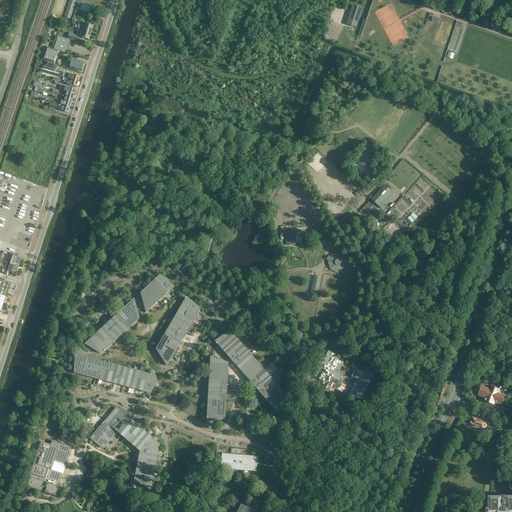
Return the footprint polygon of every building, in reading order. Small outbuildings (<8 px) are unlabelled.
[(82,2),(82,0),(69,0),(64,17),(71,20),(77,1),(82,2)] [(81,6),(80,10),(89,12),(91,6),(82,3),(82,4),(81,6)] [(361,8),(353,5),(347,24),(355,27),(361,8)] [(366,17),(363,16),(357,34),(360,35),(366,17)] [(431,18),(432,18),(431,22),(438,24),(440,19),(432,16),(431,18)] [(454,31),(448,50),(457,53),(466,25),(457,22),(454,31)] [(72,27),(77,28),(91,33),(93,26),(85,23),(83,28),(79,27),(73,25),(72,27)] [(69,33),(67,38),(77,41),(79,37),(89,40),(91,33),(77,28),(76,31),(78,31),(76,36),(69,33)] [(58,36),(54,49),(59,51),(66,54),(70,40),(58,36)] [(57,57),(59,51),(54,49),(46,47),(42,60),(48,62),(53,64),(56,56),(57,57)] [(69,62),(68,65),(68,66),(70,66),(69,68),(81,71),(84,63),(72,59),(71,62),(70,62),(69,62)] [(53,64),(48,62),(46,68),(55,71),(57,65),(53,64)] [(65,78),(65,79),(78,83),(80,77),(75,75),(75,76),(73,75),(64,72),(62,77),(65,78)] [(78,83),(65,79),(64,81),(68,82),(67,85),(74,87),(74,86),(77,87),(77,85),(78,86),(79,83),(78,83)] [(68,87),(61,85),(60,86),(65,88),(64,91),(74,94),(76,89),(68,87)] [(35,87),(34,91),(36,92),(36,93),(43,95),(47,96),(47,94),(44,93),(44,90),(35,87)] [(62,95),(63,96),(73,99),(74,94),(64,91),(63,91),(62,95)] [(62,98),(61,101),(71,104),(73,99),(63,96),(62,95),(61,98),(62,98)] [(57,105),(50,103),(48,110),(55,112),(57,105)] [(59,105),(58,108),(59,109),(58,110),(68,113),(70,108),(60,105),(59,105)] [(371,200),(381,209),(394,194),(385,185),(371,200)] [(358,214),(358,215),(355,218),(361,223),(364,220),(358,214)] [(295,245),(293,231),(284,232),(287,246),(295,245)] [(328,256),(326,260),(328,261),(327,262),(330,270),(337,274),(345,271),(348,264),(346,256),(338,252),(331,255),(330,257),(328,256)] [(19,257),(19,256),(19,255),(16,255),(15,256),(12,255),(10,262),(18,265),(19,265),(21,258),(19,257)] [(8,270),(7,270),(16,273),(18,265),(10,262),(8,270)] [(160,276),(141,294),(143,296),(141,297),(146,313),(174,287),(160,276)] [(314,276),(310,295),(317,296),(321,277),(314,276)] [(0,294),(6,297),(11,283),(5,281),(5,279),(0,277),(0,294)] [(198,308),(186,298),(156,349),(158,351),(157,352),(166,366),(179,343),(178,342),(181,337),(182,338),(196,315),(195,314),(198,308)] [(135,302),(129,307),(127,306),(115,317),(116,319),(112,322),(111,321),(106,325),(107,327),(103,331),(102,330),(85,345),(98,353),(98,352),(99,352),(101,354),(139,319),(137,316),(139,316),(135,302)] [(230,332),(215,342),(231,361),(237,367),(241,371),(247,378),(254,386),(253,387),(258,393),(259,392),(260,394),(278,414),(288,398),(287,398),(287,399),(287,397),(276,385),(274,386),(269,380),(271,379),(268,376),(267,377),(262,371),(263,370),(230,332)] [(323,370),(318,380),(326,383),(329,384),(328,386),(346,395),(347,393),(350,395),(360,400),(364,393),(365,391),(373,373),(366,370),(364,373),(355,369),(350,379),(338,373),(343,362),(336,359),(335,360),(333,359),(335,355),(328,351),(319,369),(323,370)] [(155,376),(75,354),(74,372),(111,382),(112,380),(117,382),(117,384),(143,391),(144,389),(152,391),(159,383),(155,376)] [(210,399),(208,399),(208,400),(207,422),(225,419),(225,418),(225,417),(226,395),(227,395),(228,387),(227,387),(228,364),(228,363),(211,357),(210,380),(212,380),(211,388),(209,388),(209,392),(211,392),(210,399)] [(483,387),(480,394),(479,395),(486,398),(485,401),(494,404),(495,402),(501,404),(505,396),(499,393),(500,390),(491,387),(490,390),(483,387)] [(102,425),(91,438),(103,449),(117,432),(140,451),(134,482),(150,490),(154,467),(152,467),(153,461),(155,462),(159,445),(135,424),(133,425),(128,421),(129,419),(116,408),(105,421),(107,423),(103,427),(102,425)] [(471,426),(485,430),(488,421),(473,418),(471,426)] [(55,496),(71,447),(58,443),(52,441),(51,443),(50,445),(40,441),(26,486),(55,496)] [(248,456),(222,454),(220,469),(256,472),(257,462),(258,457),(248,456)] [(490,509),(487,509),(487,511),(511,511),(511,496),(506,497),(506,496),(503,496),(503,497),(489,497),(490,509)] [(263,511),(265,509),(244,499),(241,504),(240,506),(237,511),(263,511)]
